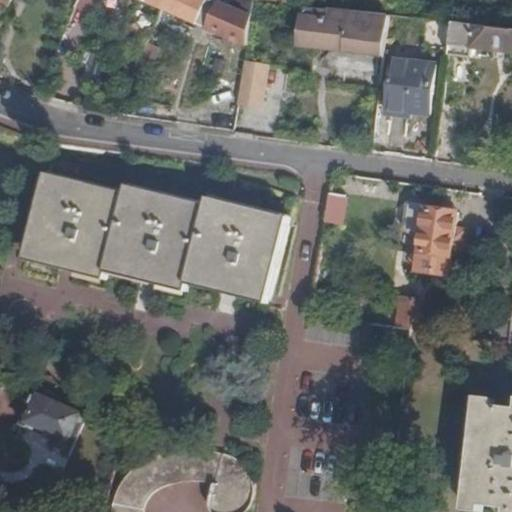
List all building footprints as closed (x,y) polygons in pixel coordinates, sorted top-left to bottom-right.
[(14,0),(0,0),(0,6),(10,10),(14,0)] [(96,15),(102,0),(83,0),(79,8),(96,15)] [(142,0),(167,11),(171,0),(142,0)] [(253,49),(261,3),(254,1),(247,16),(210,0),(171,0),(167,11),(253,49)] [(387,58),(393,18),(358,14),(358,21),(346,20),(345,25),(307,22),(304,49),(387,58)] [(511,31),(455,25),(452,53),(479,56),(480,51),(511,54),(511,31)] [(389,115),(412,119),(413,115),(433,117),(439,67),(397,61),(389,115)] [(269,76),(248,73),(243,102),(264,106),(269,76)] [(50,183),(130,204),(133,194),(52,174),(50,183)] [(31,252),(112,273),(114,265),(130,204),(50,183),(31,252)] [(133,194),(211,214),(213,206),(135,186),(133,194)] [(114,265),(192,285),(195,276),(211,214),(133,194),(130,204),(114,265)] [(347,196),(332,194),(328,221),(344,223),(347,196)] [(213,206),(291,226),(294,217),(215,197),(213,206)] [(423,269),(443,272),(444,260),(450,261),(451,255),(456,255),(461,212),(431,208),(428,203),(417,202),(412,206),(409,224),(413,230),(427,232),(423,269)] [(195,276),(273,296),(291,226),(213,206),(211,214),(195,276)] [(109,282),(112,273),(31,252),(28,260),(109,282)] [(190,293),(192,285),(114,265),(112,273),(190,293)] [(195,276),(192,285),(271,305),(273,296),(195,276)] [(402,326),(415,327),(416,327),(420,298),(405,296),(402,326)] [(425,328),(426,321),(428,299),(420,298),(416,327),(425,328)] [(425,328),(434,330),(434,322),(426,321),(425,328)] [(86,413),(38,392),(22,425),(55,440),(51,449),(68,456),(86,413)] [(491,404),(494,405),(494,399),(476,397),(465,511),(478,511),(481,511),(483,504),(480,504),(481,490),(475,489),(483,418),(489,417),(491,404)] [(511,511),(511,406),(494,405),(491,404),(489,417),(483,418),(475,489),(481,490),(480,504),(483,504),(507,507),(506,511),(511,511)] [(146,511),(147,511),(151,501),(157,492),(166,488),(175,484),(185,482),(195,482),(205,483),(216,485),(211,501),(211,508),(212,511),(249,511),(250,511),(254,505),(257,498),(257,488),(254,479),(250,471),(242,463),(233,457),(223,454),(194,451),(173,454),(161,457),(150,461),(141,467),(132,474),(125,483),(120,494),(117,506),(116,511),(146,511)]
